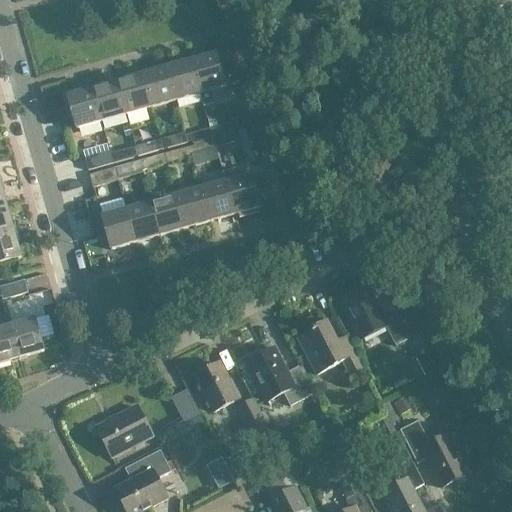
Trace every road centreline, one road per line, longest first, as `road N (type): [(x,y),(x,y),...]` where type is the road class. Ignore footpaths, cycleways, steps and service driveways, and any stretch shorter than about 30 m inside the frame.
road 1 (residential): [(101,370),(0,6)]
road 2 (residential): [(101,370),(213,328),(369,243)]
road 3 (residential): [(511,340),(464,242),(479,199),(511,178)]
road 4 (residential): [(98,511),(35,390)]
